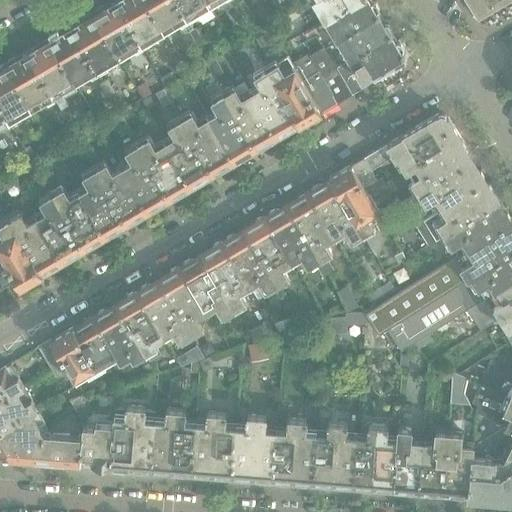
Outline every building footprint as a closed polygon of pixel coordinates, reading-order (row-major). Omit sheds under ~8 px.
[(144,50),(114,0),(105,5),(102,6),(96,9),(95,12),(91,13),(119,60),(133,52),(135,55),(144,50)] [(164,34),(144,0),(114,0),(144,50),(153,45),(151,41),(164,34)] [(193,30),(187,20),(175,0),(144,0),(164,34),(179,25),(186,35),(189,33),(197,47),(201,45),(193,30)] [(210,7),(205,0),(175,0),(187,20),(210,7)] [(323,47),(379,14),(380,14),(378,11),(379,7),(376,3),(373,2),(372,2),(370,0),(356,0),(323,19),(302,31),(308,40),(316,36),(323,47)] [(311,0),(323,19),(356,0),(311,0)] [(469,0),(477,12),(497,0),(469,0)] [(250,15),(242,1),(238,4),(246,18),(250,15)] [(301,14),(312,7),(308,1),(298,8),(301,14)] [(119,60),(91,13),(91,14),(88,14),(82,18),(80,20),(70,26),(99,76),(108,71),(106,67),(119,60)] [(349,60),(392,34),(392,33),(391,31),(392,27),(389,22),(385,21),(384,22),(379,14),(323,47),(324,50),(327,48),(338,67),(349,60)] [(99,76),(70,26),(62,31),(58,31),(53,34),(51,37),(49,38),(76,85),(89,77),(91,81),(99,76)] [(206,41),(197,28),(193,30),(201,45),(206,41)] [(400,57),(408,53),(400,39),(397,41),(392,34),(349,60),(338,67),(336,68),(352,94),(365,86),(361,80),(370,74),(373,78),(378,79),(401,66),(402,61),(400,57)] [(76,85),(49,38),(47,39),(44,40),(38,43),(36,46),(26,52),(55,101),(64,96),(62,93),(76,85)] [(352,94),(336,68),(334,65),(333,65),(324,50),(323,47),(309,56),(308,54),(294,62),(322,112),(352,94)] [(55,101),(26,52),(18,57),(14,57),(9,60),(7,63),(4,65),(31,111),(45,103),(47,106),(55,101)] [(322,112),(294,62),(292,64),(290,61),(281,66),(278,62),(266,69),(298,122),(299,125),(322,112)] [(31,111),(4,65),(3,65),(0,65),(0,107),(11,127),(20,122),(18,119),(31,111)] [(298,122),(266,69),(245,81),(250,89),(277,135),(278,134),(282,135),(288,131),(289,127),(298,122)] [(177,80),(172,72),(160,79),(165,87),(169,85),(177,80)] [(116,94),(108,80),(103,83),(112,96),(116,94)] [(256,147),(224,91),(223,91),(217,81),(205,88),(212,100),(211,101),(215,108),(206,114),(234,161),(235,159),(239,160),(245,156),(246,152),(256,147)] [(112,96),(103,83),(99,85),(107,99),(112,96)] [(152,94),(145,83),(136,88),(143,99),(152,94)] [(277,135),(250,89),(240,94),(234,85),(224,91),(256,147),(264,142),(268,143),(274,139),(276,135),(277,135)] [(160,101),(156,94),(156,93),(142,101),(147,109),(160,101)] [(11,127),(0,107),(0,129),(3,128),(5,131),(11,127)] [(234,161),(206,114),(197,119),(192,111),(180,119),(211,173),(221,167),(225,168),(232,164),(233,160),(234,161)] [(130,131),(120,113),(110,119),(121,136),(130,131)] [(405,170),(460,135),(458,132),(448,117),(437,114),(364,156),(373,169),(395,155),(405,170)] [(211,173),(180,119),(168,126),(173,133),(164,138),(191,185),(192,184),(196,185),(202,181),(203,177),(211,173)] [(418,191),(471,158),(466,150),(467,146),(460,135),(405,170),(407,172),(416,167),(421,174),(411,181),(418,191)] [(191,185),(164,138),(154,144),(150,136),(125,151),(130,159),(111,169),(107,161),(95,168),(128,221),(136,217),(140,218),(146,214),(147,210),(149,210),(149,209),(153,210),(159,206),(160,202),(178,192),(183,193),(189,189),(190,185),(191,185)] [(379,179),(373,169),(364,156),(351,164),(366,187),(379,179)] [(441,207),(486,179),(484,179),(485,175),(481,169),(477,168),(471,158),(418,191),(401,202),(415,225),(432,214),(431,213),(441,207)] [(380,210),(373,199),(369,193),(366,187),(351,164),(329,177),(331,180),(363,233),(362,234),(372,249),(373,249),(377,255),(381,250),(382,245),(382,235),(380,230),(372,215),(380,210)] [(128,221),(95,168),(82,176),(87,183),(78,189),(106,235),(106,234),(110,235),(116,231),(117,227),(128,221)] [(17,183),(13,175),(1,183),(5,190),(17,183)] [(445,235),(498,201),(495,196),(496,192),(490,182),(485,181),(486,179),(441,207),(447,216),(437,223),(432,214),(415,225),(401,233),(410,249),(441,229),(445,235)] [(363,233),(331,180),(322,185),(318,184),(312,187),(311,191),(309,191),(336,236),(347,230),(353,240),(362,234),(363,233)] [(106,235),(78,189),(69,194),(64,186),(52,193),(83,247),(93,242),(97,243),(103,239),(104,235),(106,235)] [(336,236),(309,191),(309,192),(305,191),(299,195),(297,199),(288,204),(319,259),(325,256),(330,253),(324,243),(336,236)] [(83,247),(52,193),(40,200),(44,208),(35,213),(63,260),(64,259),(68,260),(74,256),(75,252),(83,247)] [(458,255),(511,221),(510,221),(511,217),(508,211),(504,210),(498,201),(445,235),(458,255)] [(319,259),(288,204),(279,210),(275,208),(269,212),(268,216),(267,216),(292,261),(303,255),(309,265),(319,259)] [(63,260),(35,213),(26,218),(21,211),(10,218),(42,272),(50,266),(54,268),(60,264),(61,260),(63,260)] [(292,261),(267,216),(266,217),(262,216),(256,220),(255,224),(246,229),(277,283),(288,277),(282,267),(292,261)] [(42,272),(10,218),(0,223),(0,230),(2,233),(0,233),(0,254),(3,259),(16,280),(21,287),(43,274),(42,272)] [(453,288),(511,250),(511,222),(511,223),(511,221),(458,255),(387,299),(377,305),(366,313),(370,320),(379,334),(388,329),(453,288)] [(277,283),(246,229),(236,234),(233,233),(226,237),(225,241),(224,241),(250,286),(261,280),(267,290),(277,283)] [(250,286),(224,241),(223,242),(219,241),(213,245),(212,249),(203,254),(235,308),(246,302),(239,292),(250,286)] [(472,306),(511,279),(511,250),(453,288),(388,329),(401,350),(414,342),(429,333),(472,306)] [(406,260),(402,253),(401,252),(396,255),(400,263),(406,260)] [(235,308),(203,254),(194,259),(190,258),(184,262),(183,266),(181,266),(207,311),(218,305),(224,315),(235,308)] [(16,280),(3,259),(0,260),(0,281),(4,288),(16,280)] [(327,260),(322,263),(328,274),(333,271),(328,261),(327,260)] [(328,274),(322,263),(317,267),(323,277),(328,274)] [(207,311),(181,266),(181,267),(176,266),(170,270),(169,274),(160,279),(192,333),(202,327),(196,317),(207,311)] [(192,333),(160,279),(151,285),(147,283),(141,287),(140,291),(138,291),(165,336),(174,330),(181,340),(192,333)] [(500,319),(511,311),(511,279),(472,306),(468,308),(481,329),(499,318),(500,319)] [(337,290),(348,312),(359,306),(348,284),(337,290)] [(380,287),(370,294),(377,305),(387,299),(380,287)] [(165,336),(138,291),(138,292),(134,291),(127,295),(126,299),(117,304),(145,351),(156,345),(154,342),(165,336)] [(145,351),(117,304),(108,309),(104,308),(98,312),(97,316),(95,316),(117,354),(121,361),(132,354),(134,358),(145,351)] [(511,311),(500,319),(511,339),(511,311)] [(366,313),(359,312),(360,324),(365,323),(370,320),(366,313)] [(117,354),(95,316),(95,317),(91,316),(85,320),(83,324),(75,329),(74,326),(52,338),(68,368),(75,378),(117,354)] [(329,317),(327,317),(327,318),(328,332),(347,331),(347,325),(346,316),(329,317)] [(268,320),(248,331),(253,339),(254,340),(258,338),(273,329),(268,320)] [(389,349),(379,334),(370,320),(365,323),(364,329),(363,348),(389,349)] [(429,333),(414,342),(415,344),(418,349),(433,340),(429,333)] [(68,368),(52,338),(40,346),(52,369),(56,375),(68,368)] [(216,351),(210,340),(200,345),(206,356),(216,351)] [(265,341),(247,345),(251,362),(268,358),(265,341)] [(511,365),(511,353),(508,353),(504,345),(489,354),(511,365)] [(511,365),(489,354),(488,355),(490,359),(481,381),(511,394),(511,365)] [(319,377),(320,362),(309,361),(308,376),(319,377)] [(0,400),(24,386),(11,362),(0,368),(0,400)] [(449,382),(451,374),(440,371),(438,380),(449,382)] [(157,381),(154,374),(143,379),(146,386),(157,381)] [(511,394),(481,381),(480,383),(484,385),(478,398),(484,401),(480,410),(511,425),(511,394)] [(0,429),(37,408),(24,386),(0,400),(0,429)] [(84,407),(87,397),(84,393),(71,401),(82,418),(84,417),(84,407)] [(150,469),(154,416),(145,415),(146,407),(126,405),(125,413),(115,412),(114,420),(111,466),(150,469)] [(46,441),(53,430),(48,429),(44,423),(45,422),(37,408),(0,429),(0,451),(4,457),(32,460),(33,446),(40,440),(46,441)] [(189,472),(193,418),(185,418),(186,410),(166,408),(166,417),(154,416),(150,469),(189,472)] [(511,425),(480,410),(478,414),(476,413),(474,445),(470,494),(511,497),(511,425)] [(232,475),(236,422),(226,421),(226,413),(206,411),(206,419),(193,418),(189,472),(232,475)] [(271,478),(276,425),(266,424),(266,416),(247,414),(246,423),(236,422),(232,475),(271,478)] [(311,481),(316,428),(306,427),(307,419),(287,418),(287,426),(276,425),(271,478),(311,481)] [(111,466),(114,420),(96,419),(96,423),(95,422),(95,426),(83,425),(82,436),(80,463),(111,466)] [(352,485),(357,431),(347,431),(347,422),(328,421),(327,429),(316,428),(311,481),(352,485)] [(389,487),(392,434),(387,434),(388,425),(368,424),(367,432),(357,431),(352,485),(389,487)] [(418,490),(422,440),(411,439),(412,427),(397,426),(396,435),(392,434),(389,487),(395,488),(395,487),(395,485),(405,486),(408,489),(418,490)] [(444,489),(449,430),(435,429),(434,440),(434,441),(422,440),(418,490),(430,491),(434,488),(444,489)] [(80,463),(82,436),(57,434),(57,430),(53,430),(46,441),(40,440),(33,446),(32,460),(80,463)] [(470,494),(474,445),(462,444),(463,431),(449,430),(444,489),(455,489),(458,493),(470,494)]
